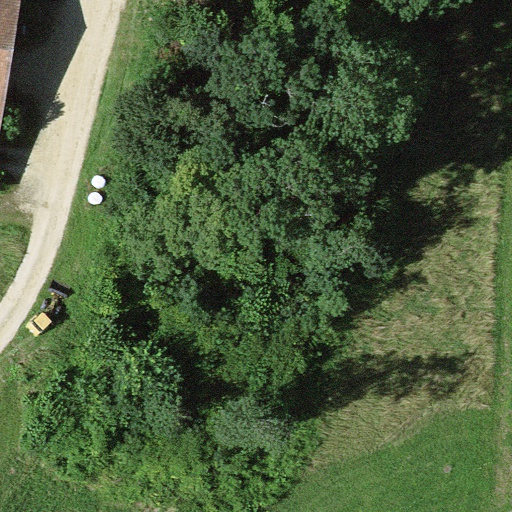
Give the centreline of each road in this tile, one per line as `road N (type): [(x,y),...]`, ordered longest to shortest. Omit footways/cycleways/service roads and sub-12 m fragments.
road 1 (track): [(0,319),(31,255),(107,0)]
road 2 (track): [(494,511),(501,317)]
